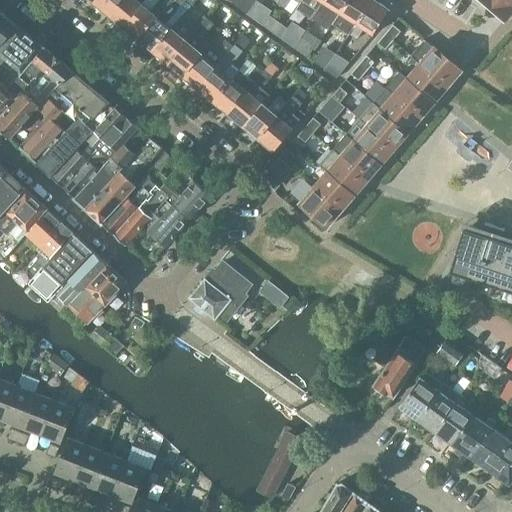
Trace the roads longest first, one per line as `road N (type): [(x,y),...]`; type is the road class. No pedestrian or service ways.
road 1 (residential): [(231,166),(30,0)]
road 2 (residential): [(159,295),(352,442)]
road 3 (residential): [(0,148),(159,295)]
road 4 (residential): [(159,295),(234,210),(231,166)]
